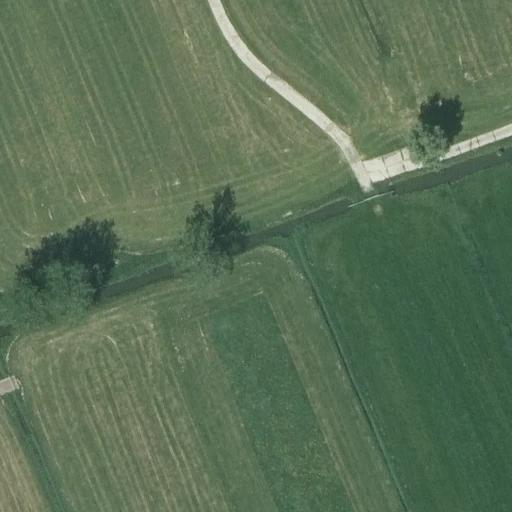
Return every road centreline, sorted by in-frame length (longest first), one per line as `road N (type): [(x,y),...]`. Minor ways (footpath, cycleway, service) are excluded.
road 1 (track): [(511,134),(0,318)]
road 2 (track): [(375,208),(346,147),(254,66),(212,0)]
